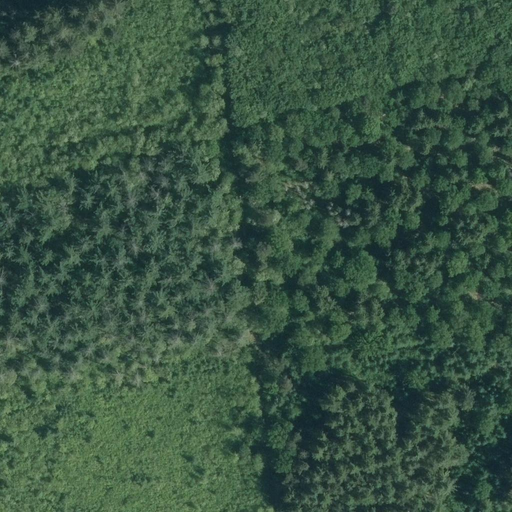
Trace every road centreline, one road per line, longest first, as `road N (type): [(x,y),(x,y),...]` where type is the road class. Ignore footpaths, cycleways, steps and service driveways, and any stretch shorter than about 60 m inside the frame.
road 1 (track): [(0,199),(232,139)]
road 2 (track): [(232,139),(258,343)]
road 3 (track): [(258,343),(276,511)]
road 4 (track): [(232,139),(218,0)]
